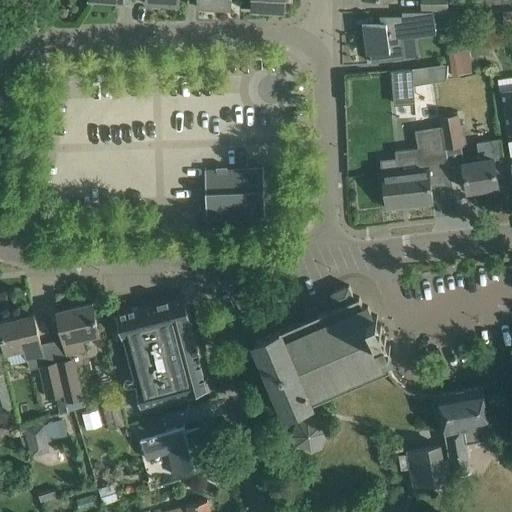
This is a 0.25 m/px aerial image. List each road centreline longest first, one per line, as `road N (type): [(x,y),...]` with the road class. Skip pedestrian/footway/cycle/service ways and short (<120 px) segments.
road 1 (residential): [(19,45),(322,38)]
road 2 (residential): [(260,511),(192,258)]
road 3 (residential): [(327,241),(322,38)]
road 4 (tertiary): [(0,242),(36,259),(192,258)]
road 5 (tertiary): [(327,241),(371,249),(511,234)]
road 6 (tertiary): [(192,258),(283,254),(327,241)]
